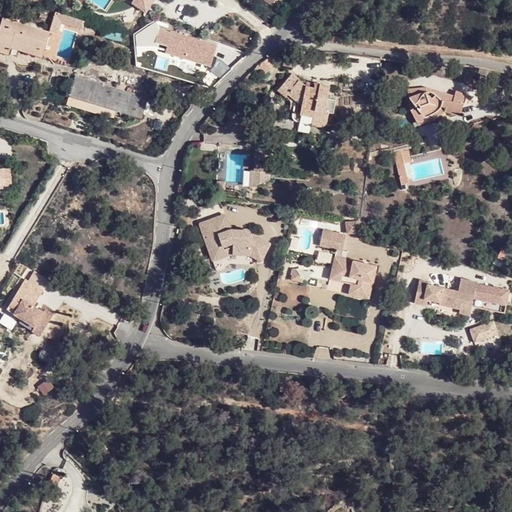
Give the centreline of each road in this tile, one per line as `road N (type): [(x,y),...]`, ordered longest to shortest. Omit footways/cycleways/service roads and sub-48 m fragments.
road 1 (residential): [(511,392),(159,348),(138,333)]
road 2 (residential): [(511,68),(308,43),(286,32)]
road 3 (residential): [(138,333),(100,394),(37,451),(0,501)]
road 4 (residential): [(286,32),(193,118),(166,172)]
road 5 (residential): [(0,119),(166,172)]
road 6 (residential): [(166,172),(163,237),(138,333)]
